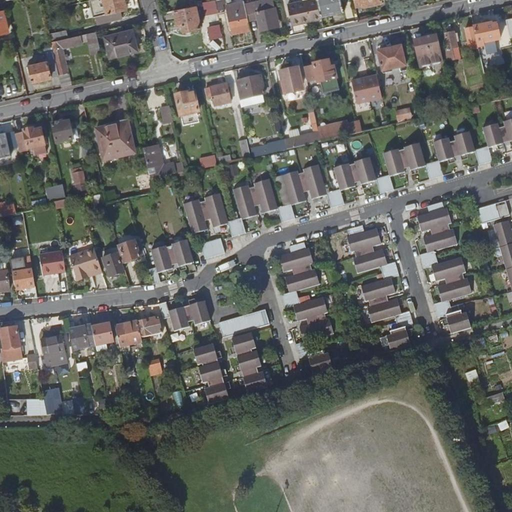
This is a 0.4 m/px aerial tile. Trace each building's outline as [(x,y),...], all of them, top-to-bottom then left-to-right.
[(104,0),(108,14),(128,9),(125,0),(104,0)] [(226,4),(225,0),(220,0),(215,1),(218,14),(225,12),(224,4),(226,4)] [(264,0),(245,5),(249,21),(258,18),(261,30),(277,27),(275,19),(277,19),(272,0),(264,0)] [(321,19),(321,17),(317,0),(309,0),(303,1),(296,3),(288,5),(292,26),(300,24),(300,22),(307,21),(308,22),(321,19)] [(317,0),(321,17),(344,12),(341,0),(317,0)] [(353,0),(356,8),(364,7),(382,3),(381,0),(353,0)] [(250,25),(249,21),(245,5),(244,3),(227,7),(232,29),(250,25)] [(196,7),(174,11),(178,27),(185,26),(186,32),(201,29),(196,7)] [(4,11),(0,11),(0,34),(9,32),(4,11)] [(208,26),(211,39),(223,37),(221,23),(208,26)] [(477,39),(479,48),(485,46),(484,41),(486,40),(487,43),(501,40),(497,24),(493,25),(493,24),(474,28),(477,39)] [(233,35),(251,32),(250,25),(232,29),(233,35)] [(469,41),(477,39),(474,28),(466,30),(469,41)] [(134,39),(135,39),(133,30),(106,37),(111,58),(137,51),(134,39)] [(423,68),(441,63),(443,63),(437,36),(434,37),(432,30),(424,32),(426,39),(415,42),(421,68),(423,68)] [(101,53),(96,32),(87,34),(92,55),(101,53)] [(457,43),(455,34),(455,33),(446,35),(449,52),(445,53),(446,61),(451,60),(451,62),(461,60),(457,43)] [(455,34),(457,43),(464,41),(462,33),(455,34)] [(52,42),(56,60),(60,76),(61,80),(70,78),(63,48),(83,44),(81,36),(52,42)] [(487,44),(488,52),(497,51),(495,42),(487,44)] [(395,48),(388,50),(388,51),(379,53),(384,72),(399,68),(395,48)] [(52,78),(60,76),(56,60),(30,66),(34,82),(52,78)] [(338,80),(335,68),(331,69),(330,61),(314,65),(314,66),(304,68),(308,83),(312,82),(318,81),(318,84),(336,80),(338,80)] [(297,87),(304,86),(300,68),(281,73),(286,95),(298,92),(297,87)] [(240,100),(264,95),(266,94),(262,77),(236,83),(240,100)] [(357,105),(383,99),(378,77),(352,83),(357,105)] [(71,87),(70,78),(61,80),(63,88),(71,87)] [(228,89),(227,85),(212,88),(212,89),(207,90),(209,99),(214,98),(216,107),(232,103),(231,100),(233,99),(231,88),(228,89)] [(195,93),(187,95),(187,94),(186,94),(186,93),(184,92),(179,93),(176,97),(181,116),(199,112),(195,93)] [(240,100),(242,109),(266,104),(264,95),(240,100)] [(164,123),(173,120),(170,107),(161,109),(164,123)] [(416,109),(397,113),(398,121),(418,117),(416,109)] [(74,140),(70,122),(62,124),(62,122),(53,125),(58,144),(74,140)] [(97,130),(105,161),(136,154),(129,122),(97,130)] [(511,122),(505,124),(507,129),(504,129),(501,130),(499,126),(484,131),(489,148),(483,150),(476,152),(471,134),(456,138),(457,143),(454,144),(451,144),(450,140),(435,145),(440,162),(433,164),(426,166),(420,146),(406,150),(406,151),(403,152),(400,153),(400,152),(385,156),(391,177),(384,178),(377,180),(371,160),(357,164),(357,165),(354,166),(351,167),(351,166),(336,170),(342,191),(335,193),(328,195),(320,167),(306,171),(306,174),(303,175),(300,176),(299,173),(284,177),(292,205),(285,207),(279,209),(271,181),(256,185),(257,188),(253,189),(250,190),(250,187),(235,191),(243,219),(236,221),(230,223),(222,195),(207,199),(207,202),(204,203),(201,204),(201,201),(186,205),(194,235),(209,230),(206,219),(209,218),(212,217),(215,229),(230,224),(234,238),(248,234),(243,220),(258,216),(255,204),(261,203),(265,214),(279,210),(283,224),(297,219),(293,206),(308,202),(304,190),(311,188),(314,200),(329,196),(332,209),(346,205),(342,192),(357,188),(356,185),(362,183),(363,186),(378,182),(382,195),(395,191),(391,178),(406,173),(405,170),(411,168),(412,171),(427,167),(431,181),(445,177),(441,164),(456,159),(462,157),(476,153),(480,167),(493,163),(490,150),(505,145),(511,143),(511,142),(511,122)] [(347,125),(350,136),(360,134),(358,123),(347,125)] [(321,143),(350,136),(347,125),(319,132),(319,133),(321,143)] [(35,131),(34,129),(25,131),(25,133),(17,135),(21,151),(29,149),(29,150),(37,148),(39,154),(48,152),(43,129),(35,131)] [(291,139),(300,137),(299,130),(289,132),(291,139)] [(0,136),(0,159),(11,157),(10,151),(19,149),(15,133),(0,136)] [(286,142),(288,151),(321,143),(319,133),(314,134),(300,137),(291,139),(285,141),(286,142)] [(271,155),(288,151),(286,142),(269,146),(271,155)] [(253,159),(271,155),(269,146),(252,150),(253,159)] [(152,182),(185,174),(183,164),(175,166),(175,164),(164,167),(159,147),(145,151),(152,182)] [(87,183),(85,172),(74,174),(77,185),(87,183)] [(87,183),(77,185),(79,193),(89,191),(87,183)] [(51,203),(56,202),(63,201),(67,200),(64,186),(48,189),(51,203)] [(71,214),(68,203),(68,200),(63,201),(56,202),(56,203),(59,217),(71,214)] [(471,330),(466,315),(462,316),(461,313),(453,315),(451,309),(449,302),(472,295),(468,280),(464,281),(464,278),(463,275),(466,274),(462,259),(439,266),(437,259),(435,252),(457,246),(453,231),(451,232),(450,229),(449,226),(452,225),(447,210),(445,211),(443,204),(428,208),(430,215),(418,219),(422,233),(434,230),(436,236),(424,239),(428,254),(420,257),(424,270),(432,268),(436,283),(448,280),(450,285),(438,288),(442,303),(434,306),(438,320),(446,317),(447,320),(452,335),(471,330)] [(480,226),(489,224),(511,217),(507,205),(497,208),(496,205),(476,211),(480,226)] [(511,233),(509,223),(494,227),(501,249),(507,271),(511,289),(511,233)] [(392,353),(411,347),(407,332),(406,329),(414,326),(410,312),(402,315),(398,300),(386,304),(384,298),(396,294),(391,280),(400,277),(396,264),(388,266),(383,251),(372,254),(370,249),(382,245),(378,230),(366,234),(364,226),(349,231),(351,238),(348,239),(352,254),(355,253),(356,256),(357,259),(354,259),(358,274),(381,268),(383,275),(385,281),(362,288),(366,303),(369,302),(370,305),(371,308),(368,309),(372,323),(395,317),(397,324),(399,331),(391,333),(392,336),(387,337),(392,353)] [(227,254),(223,241),(222,239),(216,241),(202,245),(204,252),(206,260),(227,254)] [(150,270),(154,285),(162,283),(159,273),(174,269),(173,266),(180,264),(181,268),(195,263),(193,256),(188,241),(174,246),(174,247),(171,248),(168,249),(167,247),(153,251),(158,268),(150,270)] [(138,250),(135,242),(120,248),(126,264),(142,258),(139,249),(138,250)] [(314,375),(334,369),(329,354),(325,355),(324,352),(316,354),(314,348),(312,341),(334,335),(330,320),(327,320),(326,318),(325,315),(328,314),(324,299),(301,305),(299,299),(297,292),(320,285),(316,271),(313,272),(312,268),(311,265),(314,265),(310,250),(308,251),(306,243),(290,248),(292,255),(280,259),(284,273),(297,270),(298,276),(286,279),(290,294),(283,296),(286,310),(294,308),(299,322),(311,319),(312,324),(301,328),(305,343),(297,345),(301,359),(309,356),(310,360),(314,375)] [(92,274),(103,271),(96,250),(72,258),(78,279),(92,274)] [(64,253),(51,255),(41,256),(44,276),(67,273),(64,253)] [(104,259),(107,268),(108,268),(111,278),(126,273),(120,254),(104,259)] [(34,271),(14,274),(17,291),(37,288),(34,271)] [(0,273),(0,293),(11,292),(8,272),(0,273)] [(160,305),(164,319),(172,317),(176,331),(191,327),(189,323),(192,322),(195,321),(196,325),(211,321),(206,301),(191,306),(185,308),(170,312),(168,303),(160,305)] [(220,323),(224,338),(271,325),(266,310),(220,323)] [(139,322),(142,338),(163,333),(160,316),(138,321),(139,322)] [(143,342),(142,338),(139,322),(117,327),(121,347),(143,342)] [(97,346),(107,344),(114,343),(110,324),(93,327),(97,346)] [(74,351),(97,346),(93,327),(93,325),(70,330),(74,351)] [(21,347),(18,328),(1,331),(5,351),(14,349),(15,353),(24,352),(23,347),(21,347)] [(249,394),(268,388),(264,373),(259,375),(258,371),(257,368),(262,367),(258,352),(254,353),(253,350),(257,349),(252,334),(233,340),(237,354),(238,358),(243,373),(244,379),(249,394)] [(63,336),(42,341),(46,357),(67,352),(63,336)] [(211,405),(230,399),(226,384),(224,378),(219,363),(218,360),(214,345),(195,351),(199,365),(203,364),(204,367),(200,369),(205,384),(209,382),(210,385),(211,388),(206,390),(211,405)] [(31,371),(39,369),(36,355),(28,357),(31,371)] [(148,363),(151,376),(163,374),(160,360),(148,363)] [(80,381),(84,398),(91,396),(87,380),(80,381)] [(47,411),(63,411),(60,398),(54,399),(53,391),(45,392),(47,400),(45,401),(47,411)] [(479,399),(483,414),(508,407),(504,393),(479,399)] [(210,460),(195,468),(205,486),(219,478),(210,460)]
